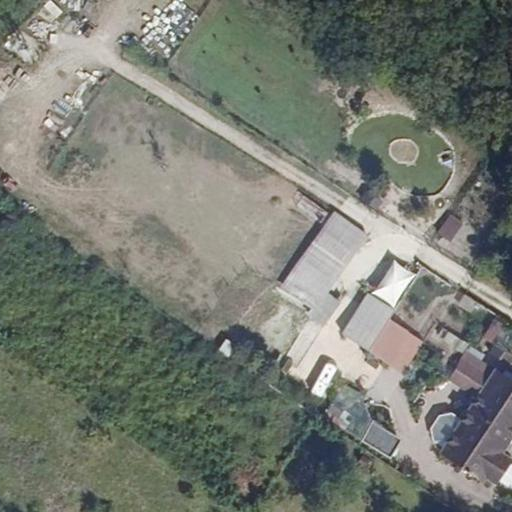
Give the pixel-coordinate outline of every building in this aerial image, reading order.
[(333,211),(282,288),(332,321),(344,304),(330,295),(370,234),(333,211)] [(449,215),(439,234),(453,242),(464,222),(449,215)] [(343,338),(407,372),(425,338),(390,320),(396,308),(367,293),(343,338)] [(329,396),(340,373),(302,355),(291,379),(329,396)] [(511,360),(503,375),(511,381),(511,360)] [(487,476),(497,482),(499,478),(509,463),(511,458),(503,452),(511,437),(511,381),(503,375),(493,370),(440,451),(484,480),(487,476)] [(356,411),(363,393),(346,386),(339,405),(356,411)] [(363,444),(392,457),(402,436),(372,423),(363,444)] [(511,464),(509,463),(499,478),(511,486),(511,464)]
